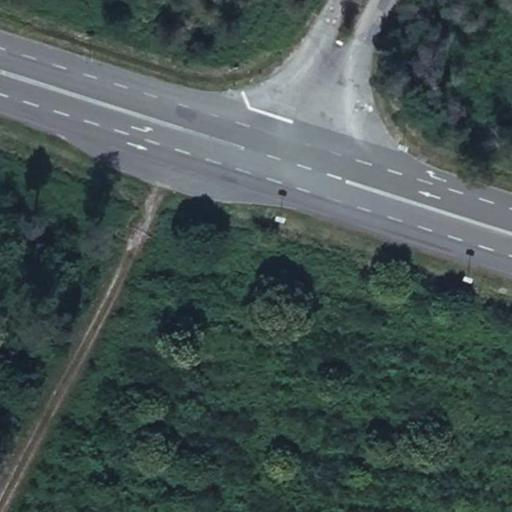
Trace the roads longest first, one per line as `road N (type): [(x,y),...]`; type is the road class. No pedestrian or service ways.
road 1 (track): [(186,133),(0,511)]
road 2 (secondary): [(291,161),(0,77)]
road 3 (secondary): [(511,233),(291,161)]
road 4 (unclassified): [(291,161),(304,120),(369,0)]
